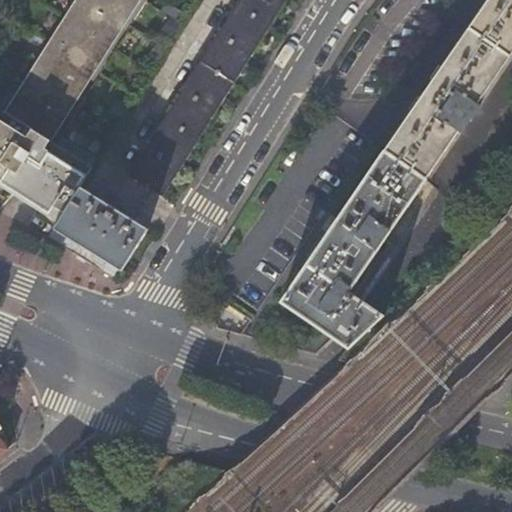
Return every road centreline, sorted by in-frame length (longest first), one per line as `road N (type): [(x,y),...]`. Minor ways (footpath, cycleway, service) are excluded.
road 1 (secondary): [(511,437),(312,384),(140,326)]
road 2 (residential): [(140,326),(340,0)]
road 3 (secondary): [(106,385),(265,448),(417,486)]
road 4 (residential): [(0,493),(74,432),(106,385)]
road 5 (secondary): [(140,326),(0,266)]
road 6 (secondary): [(0,327),(106,385)]
